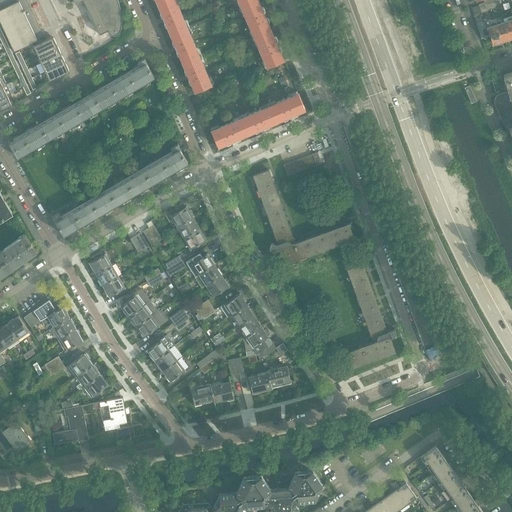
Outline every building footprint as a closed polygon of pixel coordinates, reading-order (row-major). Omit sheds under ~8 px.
[(27,0),(0,0),(0,20),(14,51),(38,40),(37,39),(44,36),(27,0)] [(109,33),(109,34),(110,34),(111,35),(112,35),(113,36),(114,36),(115,35),(116,35),(117,34),(118,34),(119,33),(120,32),(120,31),(121,29),(121,28),(122,26),(122,25),(122,23),(122,20),(122,18),(122,17),(122,15),(121,11),(120,8),(120,7),(120,5),(118,1),(118,0),(73,0),(76,4),(83,0),(100,35),(109,30),(110,33),(109,33)] [(166,23),(168,27),(167,27),(167,28),(168,28),(171,34),(187,27),(175,0),(172,0),(159,6),(161,12),(161,13),(162,13),(163,17),(163,18),(162,18),(164,23),(165,22),(165,23),(166,23)] [(258,0),(238,0),(242,8),(259,1),(258,0)] [(485,4),(497,1),(497,0),(486,0),(484,1),(484,3),(479,5),(480,9),(486,7),(485,4)] [(242,8),(255,38),(271,31),(268,24),(269,23),(268,23),(266,18),(266,17),(267,17),(265,13),(264,13),(262,8),(262,7),(261,7),(259,1),(242,8)] [(479,5),(472,7),(475,16),(480,14),(479,11),(481,10),(480,9),(479,5)] [(504,22),(487,27),(493,44),(509,39),(504,22)] [(176,46),(175,46),(175,47),(174,47),(176,51),(177,51),(178,51),(180,56),(179,56),(180,56),(182,62),(199,55),(187,27),(171,34),(174,41),(173,41),(173,42),(174,41),(176,46)] [(271,31),(255,38),(267,67),(284,60),(281,53),(281,52),(279,48),(279,47),(280,46),(278,42),(277,43),(277,42),(276,42),(274,37),(275,37),(274,37),(271,31)] [(57,43),(54,38),(53,36),(33,45),(37,54),(57,45),(57,43)] [(6,40),(2,42),(6,51),(10,49),(6,40)] [(61,54),(61,52),(58,46),(57,45),(37,54),(41,63),(61,54)] [(10,49),(6,51),(10,60),(14,58),(10,49)] [(20,51),(15,53),(20,62),(24,61),(20,51)] [(61,54),(41,63),(45,72),(65,62),(65,61),(62,55),(61,54)] [(190,80),(192,84),(191,84),(192,85),(195,92),(212,85),(199,55),(182,62),(186,69),(185,69),(185,70),(186,70),(188,74),(187,74),(188,75),(187,75),(188,80),(189,79),(190,80)] [(14,58),(10,60),(15,69),(19,67),(14,58)] [(24,61),(20,62),(24,71),(28,69),(24,61)] [(81,101),(79,102),(71,107),(70,105),(62,110),(63,112),(55,116),(54,114),(55,116),(53,117),(52,115),(44,120),(45,122),(44,123),(36,128),(35,126),(27,130),(28,132),(23,135),(18,137),(17,136),(13,138),(15,140),(9,143),(18,157),(155,77),(147,63),(147,62),(138,68),(137,66),(132,68),(133,71),(124,76),(122,74),(115,79),(116,81),(106,86),(105,84),(97,89),(98,91),(90,96),(89,97),(87,95),(79,99),(81,101)] [(70,71),(69,69),(66,64),(65,62),(45,72),(50,81),(70,71)] [(19,67),(15,69),(19,78),(23,77),(19,67)] [(28,69),(24,71),(28,80),(32,78),(28,69)] [(496,96),(494,100),(495,105),(507,131),(510,129),(511,134),(511,72),(503,75),(508,91),(505,92),(500,94),(496,96)] [(284,76),(278,79),(282,87),(288,84),(284,76)] [(23,77),(19,78),(23,88),(28,86),(23,77)] [(32,78),(28,80),(33,90),(37,88),(32,78)] [(0,98),(11,93),(7,84),(0,87),(0,98)] [(470,86),(465,88),(472,104),(477,101),(470,86)] [(11,93),(0,98),(0,110),(16,103),(11,93)] [(298,113),(305,110),(298,93),(269,106),(276,122),(283,119),(283,120),(283,119),(288,117),(288,118),(288,117),(289,118),(293,117),(293,116),(293,115),(297,113),(298,114),(298,113)] [(270,126),(269,125),(276,122),(269,106),(241,118),(248,134),(254,132),(255,132),(255,131),(259,129),(259,130),(260,130),(260,131),(265,129),(264,128),(265,128),(265,127),(269,125),(269,126),(270,126)] [(241,137),(248,134),(241,118),(212,130),(219,147),(226,144),(231,142),(232,143),(236,141),(236,140),(236,139),(240,138),(241,138),(241,137)] [(103,191),(95,195),(96,197),(87,203),(85,201),(77,206),(79,208),(69,213),(68,211),(63,214),(60,215),(60,213),(59,213),(52,217),(53,217),(55,221),(55,222),(56,221),(64,235),(188,162),(180,149),(181,149),(180,148),(178,144),(171,148),(172,150),(170,151),(165,154),(167,156),(157,162),(156,160),(148,165),(149,167),(139,172),(138,170),(130,175),(131,177),(122,182),(121,180),(113,185),(114,187),(104,193),(103,191)] [(316,165),(316,166),(322,163),(321,163),(317,153),(318,152),(312,154),(312,155),(316,165)] [(312,155),(306,157),(310,167),(316,165),(312,155)] [(306,157),(301,159),(305,169),(310,167),(306,157)] [(301,159),(295,161),(299,171),(305,169),(301,159)] [(295,161),(289,163),(293,174),(299,171),(295,161)] [(289,163),(284,165),(288,176),(293,174),(289,163)] [(260,186),(258,187),(258,189),(258,190),(259,190),(261,197),(263,196),(265,200),(263,201),(263,203),(263,204),(264,204),(266,210),(268,210),(270,214),(268,214),(268,217),(268,218),(269,218),(271,224),(273,223),(275,228),(273,228),(273,230),(273,231),(274,231),(276,238),(278,237),(280,241),(278,242),(278,244),(276,245),(275,245),(276,244),(271,242),(270,246),(270,247),(269,249),(274,251),(275,248),(279,250),(280,250),(285,264),(286,264),(285,263),(292,261),(291,259),(295,257),(296,259),(298,258),(298,259),(299,259),(299,258),(306,256),(305,254),(309,252),(310,254),(312,254),(313,254),(313,253),(320,251),(319,249),(323,248),(324,249),(326,249),(327,249),(327,248),(333,246),(333,244),(337,243),(337,244),(340,244),(341,244),(340,243),(347,241),(346,239),(350,238),(351,239),(353,239),(354,239),(351,229),(354,228),(353,226),(350,227),(349,225),(342,228),(342,226),(336,228),(336,227),(334,228),(335,231),(329,233),(328,231),(323,233),(323,232),(320,233),(321,236),(315,238),(314,236),(309,238),(309,237),(307,238),(307,241),(301,243),(300,241),(296,242),(295,242),(294,239),(291,240),(289,233),(291,233),(290,227),(289,225),(286,226),(284,220),(286,219),(285,213),(284,211),(281,212),(279,206),(281,205),(280,200),(279,197),(276,198),(274,192),(276,191),(275,186),(274,184),(271,185),(269,178),(271,177),(270,172),(269,170),(268,170),(267,171),(253,176),(254,176),(256,183),(258,182),(260,186)] [(0,191),(0,220),(3,219),(5,218),(13,213),(12,213),(0,191)] [(189,211),(190,211),(187,206),(171,215),(178,227),(193,217),(192,217),(189,211)] [(199,228),(196,223),(196,222),(193,217),(178,227),(184,238),(200,229),(199,228)] [(149,228),(155,239),(160,236),(154,225),(149,228)] [(149,228),(143,231),(150,242),(155,239),(149,228)] [(205,239),(202,234),(203,233),(200,229),(184,238),(191,249),(206,240),(206,239),(205,239)] [(141,233),(136,236),(142,246),(147,243),(141,233)] [(24,235),(0,252),(0,255),(10,270),(36,252),(37,252),(32,244),(31,242),(30,242),(25,235),(24,235)] [(136,236),(130,239),(137,249),(142,246),(136,236)] [(93,267),(97,273),(96,273),(97,274),(112,265),(105,253),(90,262),(93,268),(93,267)] [(207,253),(192,263),(199,274),(214,264),(210,259),(210,258),(207,253)] [(0,255),(0,277),(10,270),(0,255)] [(180,256),(166,264),(169,269),(183,261),(180,256)] [(183,261),(169,269),(172,274),(186,266),(183,261)] [(349,355),(346,356),(347,358),(350,357),(353,367),(354,367),(354,366),(356,365),(356,364),(360,362),(360,364),(367,362),(368,362),(368,361),(370,361),(369,359),(373,357),(374,359),(381,357),(382,357),(382,358),(384,357),(383,354),(387,352),(388,354),(395,352),(390,338),(392,337),(397,336),(396,333),(395,329),(391,330),(391,331),(387,332),(388,333),(385,334),(383,327),(385,327),(384,321),(383,319),(380,320),(378,314),(381,313),(379,307),(378,305),(375,306),(373,300),(376,299),(374,294),(373,291),(370,292),(368,286),(371,285),(369,280),(368,278),(365,278),(363,272),(366,271),(364,266),(363,264),(362,262),(360,263),(361,265),(347,269),(348,270),(350,277),(352,276),(354,280),(352,281),(353,283),(352,283),(353,284),(355,291),(357,290),(359,294),(357,295),(358,297),(357,297),(358,298),(360,304),(362,304),(364,308),(362,308),(363,311),(362,311),(363,311),(365,318),(367,317),(369,321),(367,322),(368,324),(367,324),(368,325),(370,332),(372,331),(374,335),(372,336),(373,338),(372,338),(373,339),(374,342),(373,342),(369,344),(369,346),(363,348),(362,346),(360,347),(355,349),(356,351),(349,353),(348,353),(349,355)] [(221,275),(217,269),(218,269),(214,264),(199,274),(207,285),(222,275),(221,275)] [(103,284),(103,285),(119,276),(112,265),(97,274),(99,279),(100,278),(103,284)] [(158,268),(144,276),(147,281),(161,273),(158,268)] [(161,273),(147,281),(150,287),(164,279),(161,273)] [(222,275),(207,285),(214,296),(229,286),(228,285),(228,286),(224,280),(225,280),(222,275)] [(106,290),(110,295),(109,296),(110,296),(125,287),(119,276),(103,285),(106,290)] [(243,300),(240,294),(240,293),(220,306),(228,317),(232,314),(247,304),(244,300),(243,300)] [(125,310),(129,315),(129,316),(143,305),(135,294),(121,305),(125,310)] [(49,300),(44,304),(51,314),(56,311),(49,300)] [(208,300),(195,309),(198,314),(211,305),(208,300)] [(44,304),(39,307),(46,317),(51,314),(44,304)] [(250,309),(247,304),(232,314),(239,325),(254,315),(253,315),(250,309)] [(137,325),(136,325),(137,326),(151,315),(143,305),(129,316),(132,320),(133,320),(137,325)] [(211,305),(198,314),(201,319),(215,310),(211,305)] [(45,317),(41,320),(45,327),(52,323),(54,327),(70,318),(67,313),(68,313),(65,307),(64,308),(63,306),(56,311),(51,314),(46,317),(45,317)] [(39,307),(34,310),(41,320),(45,317),(46,317),(39,307)] [(182,308),(170,318),(173,322),(186,313),(182,308)] [(34,310),(29,314),(36,324),(41,320),(34,310)] [(186,313),(173,322),(177,327),(190,317),(186,313)] [(29,314),(24,318),(31,327),(36,324),(29,314)] [(145,335),(144,336),(145,336),(159,326),(151,315),(137,326),(140,330),(141,330),(145,335)] [(258,321),(254,316),(254,315),(239,325),(246,336),(261,326),(258,321)] [(9,323),(8,324),(20,341),(21,340),(21,341),(22,340),(22,339),(30,334),(31,333),(19,316),(14,320),(13,319),(8,322),(9,323)] [(74,324),(71,318),(71,319),(70,318),(54,327),(52,328),(52,329),(59,339),(76,329),(74,324)] [(0,335),(9,348),(20,341),(8,324),(3,327),(3,326),(0,328),(0,335)] [(246,336),(242,338),(243,339),(245,342),(247,351),(253,350),(255,353),(256,355),(257,354),(260,359),(276,348),(273,343),(269,346),(268,345),(264,340),(268,337),(268,336),(267,336),(264,331),(261,326),(246,336)] [(199,327),(191,333),(194,337),(202,331),(199,327)] [(65,350),(64,350),(65,351),(83,340),(80,335),(81,335),(78,330),(77,330),(76,329),(59,339),(59,340),(59,341),(59,342),(60,342),(65,350)] [(0,365),(0,366),(6,362),(1,354),(7,350),(8,349),(9,348),(0,335),(0,365)] [(151,354),(155,359),(155,360),(170,349),(175,345),(167,335),(147,350),(151,354)] [(159,364),(163,370),(177,360),(170,349),(155,360),(159,365),(159,364)] [(212,352),(197,364),(201,368),(216,357),(212,352)] [(69,366),(76,376),(93,364),(89,359),(90,359),(86,354),(86,355),(85,353),(68,366),(69,367),(69,366)] [(59,357),(45,365),(48,370),(62,362),(59,357)] [(216,357),(201,368),(204,373),(220,362),(216,357)] [(235,359),(239,375),(241,374),(244,373),(241,358),(235,359)] [(235,359),(229,360),(233,376),(236,375),(239,375),(235,359)] [(167,375),(171,380),(170,380),(171,381),(185,370),(177,360),(163,370),(166,375),(167,375)] [(62,362),(48,370),(52,375),(65,367),(62,362)] [(97,370),(98,369),(94,364),(93,365),(93,364),(76,376),(76,377),(77,377),(81,383),(83,386),(83,387),(100,374),(97,370)] [(291,381),(290,375),(293,374),(292,368),(288,369),(287,366),(268,370),(268,373),(272,388),(291,384),(291,381)] [(268,373),(249,377),(253,393),(253,392),(258,391),(265,389),(272,387),(272,388),(268,373)] [(91,396),(91,397),(108,385),(105,380),(106,380),(102,375),(101,375),(100,374),(83,387),(84,387),(86,389),(91,396)] [(214,398),(213,398),(214,402),(215,402),(214,401),(220,399),(220,400),(227,398),(233,396),(233,397),(234,397),(230,382),(211,386),(214,398)] [(214,398),(211,386),(211,384),(191,388),(194,404),(195,404),(195,403),(201,401),(201,402),(208,400),(213,398),(214,398)] [(129,427),(126,414),(128,413),(127,408),(124,409),(122,398),(123,398),(123,397),(107,400),(110,418),(103,420),(105,431),(121,428),(120,424),(127,423),(128,427),(129,427)] [(72,429),(53,433),(55,444),(56,444),(78,439),(79,439),(79,437),(82,436),(82,438),(88,437),(86,427),(82,405),(67,408),(68,415),(69,419),(70,419),(72,429)] [(39,417),(33,419),(37,431),(43,429),(39,417)] [(17,421),(2,431),(18,452),(32,442),(17,421)] [(483,511),(478,504),(482,501),(479,496),(474,499),(470,493),(436,446),(421,457),(454,504),(459,511),(483,511)] [(244,511),(247,507),(268,505),(264,511),(297,511),(299,509),(294,503),(315,501),(323,485),(313,471),(295,472),(288,488),(271,490),(261,475),(244,477),(237,493),(220,494),(213,509),(208,503),(183,505),(180,511),(177,509),(175,511),(244,511)] [(399,487),(397,489),(408,504),(417,498),(406,482),(399,487)] [(395,490),(389,495),(400,510),(408,504),(397,489),(399,487),(398,484),(393,488),(395,490)] [(383,499),(381,500),(388,511),(396,511),(400,510),(389,495),(383,499)] [(378,502),(372,506),(376,511),(388,511),(381,500),(383,499),(381,496),(376,499),(378,502)]
